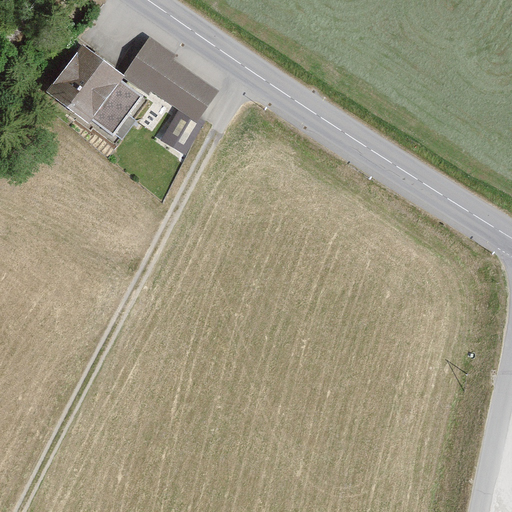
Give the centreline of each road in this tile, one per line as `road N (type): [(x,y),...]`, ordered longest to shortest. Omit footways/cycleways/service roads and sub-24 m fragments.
road 1 (track): [(253,71),(18,511)]
road 2 (tertiary): [(511,238),(149,0)]
road 3 (unclassified): [(480,511),(511,370)]
